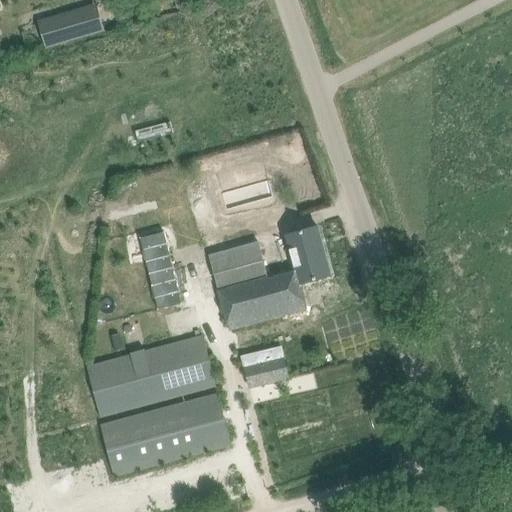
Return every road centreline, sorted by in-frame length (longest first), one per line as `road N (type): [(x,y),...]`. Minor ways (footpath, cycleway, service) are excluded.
road 1 (unclassified): [(511,500),(456,454),(427,405),(285,0)]
road 2 (track): [(281,511),(456,454)]
